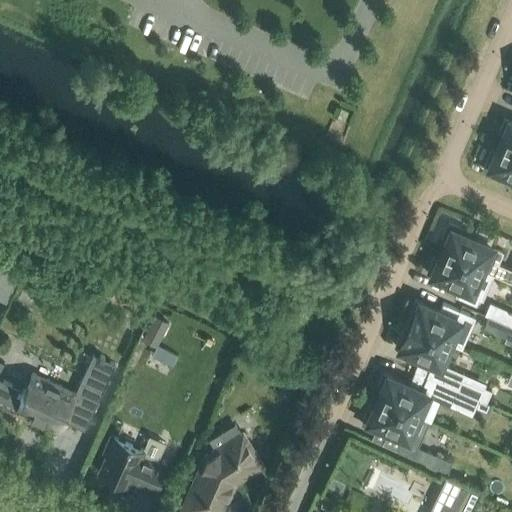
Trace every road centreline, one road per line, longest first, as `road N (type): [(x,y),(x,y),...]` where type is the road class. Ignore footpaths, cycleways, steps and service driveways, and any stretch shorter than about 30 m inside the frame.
road 1 (residential): [(161,0),(339,75),(372,0)]
road 2 (residential): [(511,14),(438,179)]
